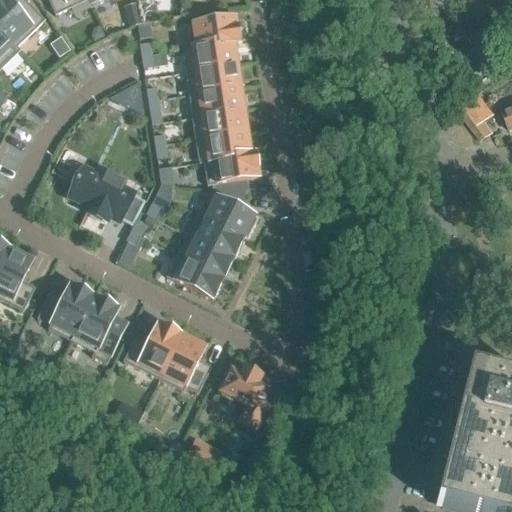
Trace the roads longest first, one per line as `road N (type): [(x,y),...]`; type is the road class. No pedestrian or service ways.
road 1 (residential): [(0,218),(271,353),(297,349),(298,289),(255,0)]
road 2 (residential): [(380,511),(440,278)]
road 3 (residential): [(439,167),(386,0)]
